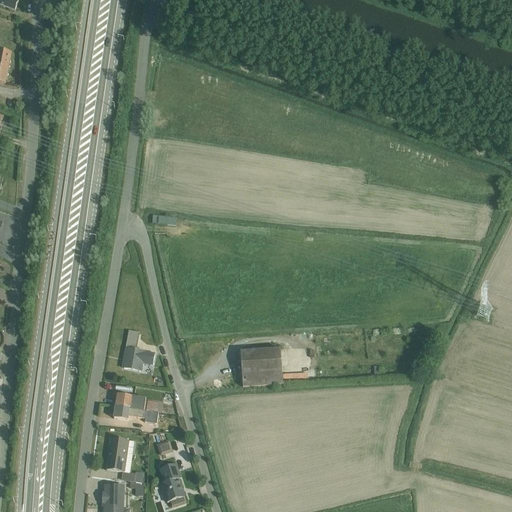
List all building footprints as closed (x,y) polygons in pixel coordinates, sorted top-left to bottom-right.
[(14,0),(0,0),(0,6),(15,12),(19,2),(14,0)] [(0,83),(6,84),(12,53),(0,50),(0,83)] [(154,109),(151,126),(157,127),(159,115),(159,110),(154,109)] [(153,217),(152,225),(176,228),(177,220),(153,217)] [(126,357),(124,369),(142,373),(143,365),(152,366),(155,354),(135,351),(138,334),(129,333),(125,357),(126,357)] [(281,350),(241,353),(243,388),(283,386),(281,350)] [(220,380),(231,378),(229,372),(219,375),(220,380)] [(116,407),(157,414),(164,415),(165,405),(145,402),(145,404),(133,403),(134,398),(118,396),(116,407)] [(157,414),(116,407),(115,419),(128,421),(129,417),(146,419),(146,423),(156,424),(157,414)] [(125,473),(129,442),(111,439),(107,471),(122,473),(125,474),(125,473)] [(129,442),(125,473),(130,473),(135,443),(129,442)] [(170,442),(157,446),(160,457),(173,453),(170,442)] [(170,503),(185,498),(179,480),(181,480),(176,465),(160,471),(164,484),(160,485),(166,504),(170,503)] [(125,474),(122,473),(122,481),(134,482),(135,475),(125,474)] [(135,475),(134,482),(142,483),(143,476),(135,475)] [(104,495),(103,495),(103,504),(105,504),(104,511),(129,511),(130,510),(124,510),(125,486),(104,486),(104,495)] [(185,498),(170,503),(172,509),(187,504),(185,498)]
